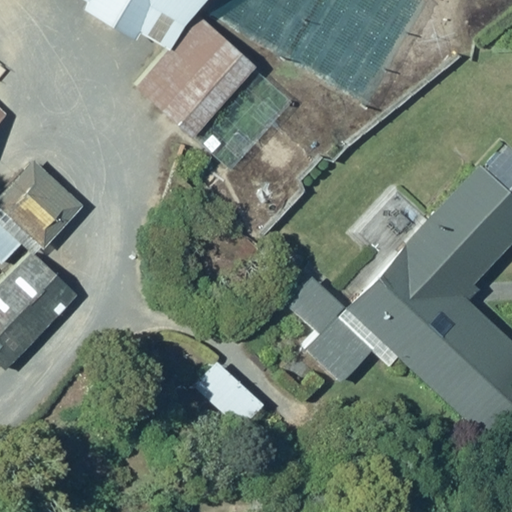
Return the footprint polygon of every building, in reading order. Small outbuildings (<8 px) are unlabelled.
[(162,43),(187,0),(75,0),(134,34),(137,29),(162,43)] [(252,58),(197,10),(131,84),(186,132),(252,58)] [(511,144),(509,141),(418,222),(391,191),(352,226),(379,256),(333,296),(309,269),(281,294),(308,326),(292,340),(329,382),(368,347),(386,368),(401,354),(476,439),(511,407),(511,350),(461,292),(475,280),(467,271),(511,231),(511,144)] [(32,156),(0,183),(0,210),(34,249),(79,210),(32,156)] [(0,223),(0,255),(16,240),(0,223)] [(0,374),(75,295),(26,249),(0,276),(0,374)] [(257,399),(207,354),(185,378),(235,424),(257,399)] [(292,356),(270,381),(295,403),(317,378),(292,356)]
